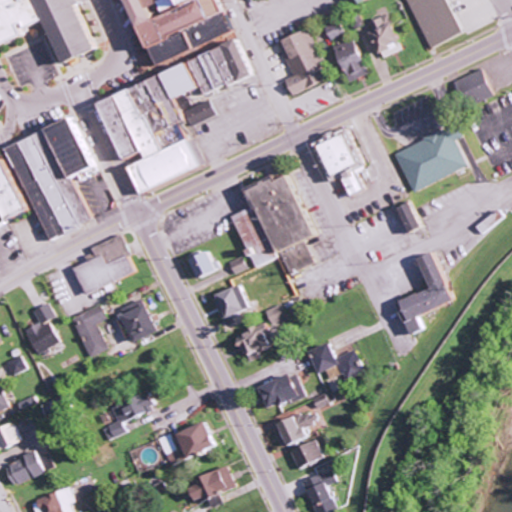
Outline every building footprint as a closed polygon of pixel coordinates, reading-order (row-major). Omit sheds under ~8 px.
[(0,0),(0,26),(8,47),(37,35),(35,30),(56,21),(73,65),(107,52),(88,5),(94,3),(92,0),(0,0)] [(240,33),(225,0),(196,0),(198,5),(168,18),(163,6),(173,2),(172,0),(140,0),(168,64),(240,33)] [(412,0),(433,49),(468,34),(453,0),(412,0)] [(373,23),(386,54),(409,44),(396,14),(373,23)] [(298,77),(293,80),(300,96),(336,80),(314,30),(283,44),(298,77)] [(356,82),(376,74),(361,38),(342,46),(356,82)] [(110,98),(134,162),(152,155),(155,161),(139,167),(149,193),(209,170),(191,123),(196,121),(198,125),(223,116),(217,100),(190,111),(185,99),(211,89),(214,95),(263,76),(251,45),(110,98)] [(469,106),(499,94),(489,69),(459,81),(469,106)] [(14,148),(18,160),(0,167),(0,181),(16,221),(44,210),(56,240),(97,223),(79,179),(104,168),(84,119),(14,148)] [(462,140),(469,137),(464,125),(400,153),(417,192),(474,168),(462,140)] [(371,190),(362,170),(370,166),(357,135),(329,147),(343,181),(349,179),(356,196),(371,190)] [(259,269),(286,258),(293,275),(318,264),(309,242),(323,237),(298,176),(285,181),(284,177),(257,188),(281,248),(276,250),(259,208),(238,217),(259,269)] [(415,235),(431,228),(419,203),(403,211),(415,235)] [(141,274),(127,236),(96,247),(101,259),(80,267),(90,294),(141,274)] [(204,282),(224,271),(214,252),(205,257),(202,251),(191,257),(204,282)] [(463,303),(445,253),(428,259),(439,289),(403,303),(415,336),(431,330),(426,317),(463,303)] [(232,261),(235,274),(249,271),(246,258),(232,261)] [(225,322),(255,308),(245,285),(214,298),(225,322)] [(45,326),(60,318),(53,304),(38,312),(45,326)] [(99,324),(110,320),(104,306),(74,317),(91,358),(110,350),(99,324)] [(137,342),(163,334),(154,306),(128,314),(137,342)] [(272,325),(289,321),(285,306),(268,310),(272,325)] [(29,331),(42,355),(65,342),(54,323),(45,328),(43,324),(29,331)] [(273,347),(264,324),(237,334),(248,363),(262,358),(260,351),(273,347)] [(323,374),(341,369),(344,382),(367,375),(359,351),(339,357),(336,345),(316,351),(323,374)] [(30,370),(24,355),(9,362),(15,377),(30,370)] [(274,410),(307,398),(298,374),(265,386),(274,410)] [(0,390),(0,414),(14,410),(6,388),(0,390)] [(73,410),(67,395),(43,405),(50,420),(73,410)] [(126,424),(150,414),(143,396),(112,409),(118,423),(104,429),(109,441),(129,433),(126,424)] [(20,402),(23,411),(39,406),(36,397),(20,402)] [(293,447),(314,438),(311,432),(323,426),(316,410),(283,425),(293,447)] [(183,434),(193,460),(222,448),(211,422),(183,434)] [(0,452),(26,445),(20,425),(0,431),(0,452)] [(326,461),(320,441),(294,449),(300,469),(326,461)] [(51,473),(42,452),(8,465),(17,487),(51,473)] [(201,503),(239,493),(232,470),(195,481),(201,503)] [(316,511),(339,511),(341,511),(332,485),(339,483),(335,471),(303,482),(307,493),(314,491),(318,504),(314,506),(316,511)] [(39,511),(76,511),(74,505),(78,503),(73,488),(36,502),(39,511)]
